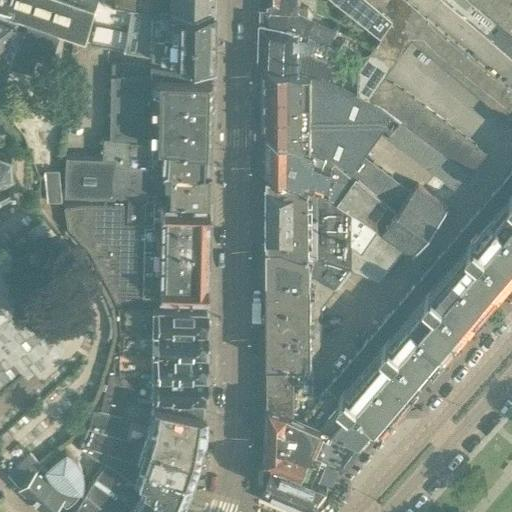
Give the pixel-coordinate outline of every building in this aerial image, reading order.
[(106,25),(111,4),(103,0),(0,0),(0,12),(58,32),(83,40),(89,22),(106,25)] [(211,9),(211,0),(103,0),(111,4),(150,10),(211,9)] [(300,0),(260,0),(261,9),(298,9),(298,2),(300,0)] [(370,0),(336,0),(381,36),(384,31),(391,21),(393,19),(392,18),(382,9),(372,1),(370,0)] [(389,0),(372,0),(372,1),(382,9),(389,0)] [(389,0),(382,9),(392,18),(406,0),(389,0)] [(417,8),(407,0),(406,0),(392,18),(393,19),(391,21),(400,28),(417,8)] [(452,0),(466,12),(476,0),(452,0)] [(488,30),(511,1),(511,0),(476,0),(466,12),(488,30)] [(510,49),(511,45),(511,1),(488,30),(510,49)] [(210,65),(211,9),(150,10),(111,4),(106,25),(89,22),(83,40),(83,42),(210,65)] [(428,17),(417,8),(400,28),(411,37),(428,17)] [(336,28),(298,9),(261,9),(260,19),(312,35),(330,43),(336,28)] [(0,12),(0,79),(3,81),(14,47),(48,57),(58,32),(0,12)] [(421,45),(437,25),(428,17),(411,37),(412,37),(421,45)] [(309,51),(312,35),(260,19),(259,60),(267,62),(321,75),(330,77),(333,62),(309,51)] [(405,46),(412,37),(411,37),(400,28),(391,21),(384,31),(405,46)] [(437,25),(421,45),(431,53),(448,34),(437,25)] [(405,46),(384,31),(381,36),(377,42),(397,57),(405,46)] [(448,34),(431,53),(441,62),(457,42),(448,34)] [(397,57),(377,42),(370,51),(391,66),(397,57)] [(457,42),(441,62),(451,71),(468,51),(457,42)] [(384,76),(391,66),(370,51),(358,68),(357,93),(368,98),(384,76)] [(468,51),(451,71),(461,79),(478,60),(468,51)] [(209,146),(210,75),(191,74),(191,72),(128,61),(110,60),(109,136),(134,139),(169,143),(169,145),(209,146)] [(478,60),(461,79),(471,88),(488,68),(478,60)] [(321,75),(267,62),(267,127),(267,130),(326,153),(334,156),(351,171),(364,154),(394,115),(388,111),(378,104),(368,98),(357,93),(321,75)] [(488,68),(471,88),(481,96),(498,77),(488,68)] [(384,76),(368,98),(378,104),(393,83),(384,76)] [(498,77),(481,96),(491,105),(508,86),(498,77)] [(393,83),(378,104),(388,111),(404,90),(393,83)] [(511,88),(508,86),(491,105),(501,114),(511,101),(511,88)] [(414,98),(404,90),(388,111),(394,115),(398,118),(414,98)] [(409,126),(424,106),(414,98),(398,118),(400,119),(409,126)] [(511,101),(501,114),(511,122),(511,101)] [(419,133),(435,113),(424,106),(409,126),(419,133)] [(419,133),(422,136),(429,141),(445,121),(435,113),(419,133)] [(409,153),(422,136),(419,133),(409,126),(400,119),(387,136),(409,153)] [(429,141),(432,143),(440,149),(456,129),(445,121),(429,141)] [(440,149),(441,150),(450,157),(466,136),(456,129),(440,149)] [(326,153),(267,130),(267,159),(319,176),(330,180),(335,166),(323,162),(326,153)] [(208,168),(209,147),(209,146),(169,145),(169,143),(134,139),(109,136),(102,135),(101,157),(113,157),(113,164),(159,167),(208,168)] [(422,136),(409,153),(418,160),(432,143),(429,141),(422,136)] [(466,136),(450,157),(459,163),(461,164),(476,144),(466,136)] [(432,143),(418,160),(427,166),(441,150),(440,149),(432,143)] [(476,144),(461,164),(471,172),(488,152),(476,144)] [(441,150),(427,166),(436,173),(450,157),(441,150)] [(0,199),(10,194),(11,194),(11,186),(12,186),(11,183),(10,183),(10,175),(14,177),(15,175),(11,172),(10,156),(14,153),(12,151),(8,154),(0,151),(0,199)] [(351,171),(356,175),(361,179),(374,161),(364,154),(351,171)] [(207,199),(208,169),(208,168),(159,167),(113,164),(113,157),(101,157),(65,155),(63,196),(112,197),(112,195),(127,195),(155,195),(155,198),(207,199)] [(450,157),(436,173),(445,180),(459,163),(450,157)] [(316,185),(319,176),(267,159),(267,171),(308,183),(316,185)] [(374,161),(361,179),(369,186),(383,168),(374,161)] [(459,163),(445,180),(457,189),(471,172),(461,164),(459,163)] [(383,168),(369,186),(378,193),(392,174),(383,168)] [(511,169),(503,180),(481,205),(511,231),(511,169)] [(59,170),(45,171),(46,178),(48,201),(61,199),(59,170)] [(308,183),(267,171),(267,208),(308,217),(308,183)] [(392,174),(378,193),(386,200),(401,181),(392,174)] [(413,253),(449,205),(417,182),(412,189),(397,209),(386,200),(378,193),(369,186),(361,179),(356,175),(338,202),(346,207),(351,211),(367,221),(406,248),(413,253)] [(401,181),(386,200),(397,209),(412,189),(401,181)] [(388,269),(351,243),(351,211),(338,202),(316,185),(308,183),(308,217),(309,251),(322,254),(344,263),(351,267),(379,279),(388,269)] [(207,224),(207,199),(155,198),(155,195),(127,195),(126,218),(154,219),(154,222),(207,224)] [(207,224),(154,222),(122,222),(122,202),(83,201),(65,204),(68,227),(86,245),(206,248),(207,224)] [(511,267),(511,231),(481,205),(439,255),(487,296),(511,267)] [(308,217),(267,208),(267,243),(282,243),(300,250),(302,249),(309,251),(308,217)] [(406,248),(367,221),(359,232),(397,258),(406,248)] [(397,258),(359,232),(351,243),(388,269),(397,258)] [(282,243),(267,243),(268,276),(321,276),(335,287),(351,267),(344,263),(322,254),(309,251),(302,249),(300,250),(282,243)] [(206,271),(206,248),(86,245),(99,269),(206,271)] [(487,296),(439,255),(396,305),(445,346),(487,296)] [(205,296),(206,271),(99,269),(117,304),(205,305),(205,296)] [(321,276),(268,276),(268,303),(323,302),(335,287),(321,276)] [(323,302),(268,303),(268,331),(321,331),(321,305),(323,302)] [(209,319),(209,307),(205,306),(205,305),(117,304),(119,328),(205,328),(205,319),(209,319)] [(445,346),(396,305),(354,355),(402,396),(445,346)] [(208,328),(205,328),(119,328),(119,350),(205,351),(205,343),(208,343),(208,328)] [(321,331),(268,331),(268,360),(312,360),(321,350),(321,331)] [(205,351),(119,350),(113,350),(112,373),(150,373),(204,374),(205,366),(208,366),(208,351),(205,351)] [(402,396),(354,355),(319,395),(318,395),(303,412),(360,439),(364,440),(402,396)] [(312,360),(268,360),(268,381),(311,382),(311,361),(312,360)] [(208,374),(204,374),(150,373),(112,373),(109,372),(102,391),(202,410),(204,397),(204,389),(208,389),(208,374)] [(311,382),(268,381),(268,399),(286,404),(303,412),(318,395),(311,389),(311,382)] [(202,410),(102,391),(100,409),(151,421),(203,433),(205,420),(202,417),(202,410)] [(286,404),(268,399),(266,431),(328,457),(326,460),(340,466),(360,439),(303,412),(286,404)] [(203,433),(151,421),(100,409),(92,407),(88,424),(117,432),(195,455),(196,449),(200,448),(203,433)] [(117,432),(88,424),(85,423),(79,439),(135,459),(188,476),(188,475),(192,475),(195,464),(193,462),(195,455),(117,432)] [(328,457),(266,431),(265,455),(324,479),(317,473),(326,460),(328,457)] [(176,505),(188,476),(135,459),(79,439),(78,443),(104,459),(176,505)] [(41,462),(18,485),(45,511),(59,498),(65,504),(67,502),(69,501),(71,499),(73,497),(75,495),(77,493),(78,490),(79,488),(80,485),(81,482),(82,480),(82,477),(82,473),(81,469),(80,465),(78,461),(76,458),(74,455),(71,452),(67,449),(64,447),(60,451),(62,453),(49,464),(47,462),(44,465),(41,462)] [(7,474),(15,482),(18,485),(41,462),(39,460),(30,451),(7,474)] [(324,479),(265,455),(264,483),(311,504),(328,483),(324,479)] [(170,511),(176,505),(104,459),(93,477),(146,511),(170,511)] [(146,511),(93,477),(84,493),(110,511),(146,511)] [(110,511),(84,493),(74,509),(77,511),(110,511)]
